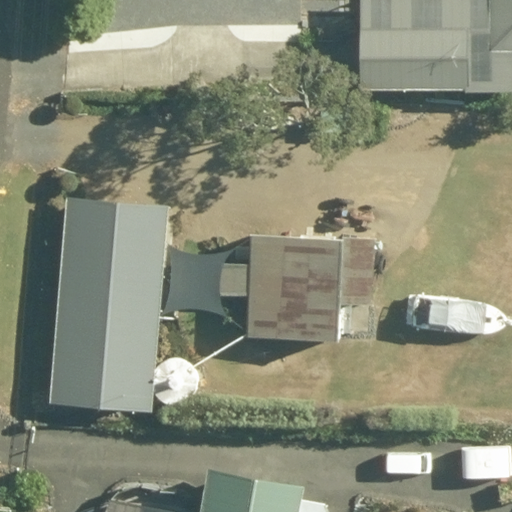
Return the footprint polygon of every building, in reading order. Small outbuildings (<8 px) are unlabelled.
[(217,0),(182,0),(180,39),(215,41),(217,0)] [(511,0),(365,0),(364,82),(511,85),(511,0)] [(150,409),(169,204),(69,195),(51,400),(150,409)] [(372,303),(374,241),(256,239),(254,333),(342,335),(342,303),(372,303)] [(307,500),(310,485),(208,467),(200,511),(331,511),(333,505),(307,500)]
